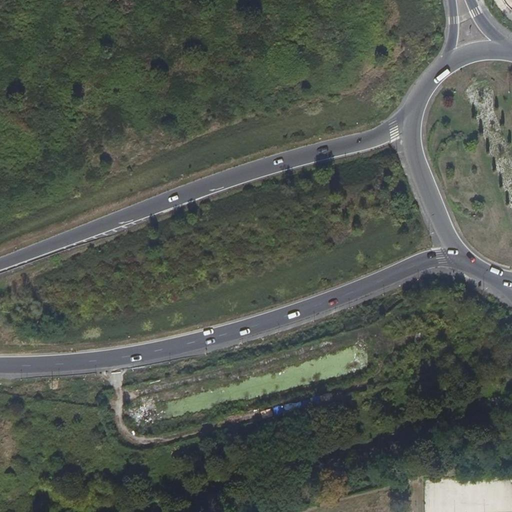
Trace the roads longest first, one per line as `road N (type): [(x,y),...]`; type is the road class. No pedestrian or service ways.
road 1 (primary): [(0,364),(180,347),(362,290),(432,259),(462,257)]
road 2 (primary): [(412,113),(380,136),(229,179),(0,264)]
road 3 (primary): [(412,113),(416,165),(462,257)]
